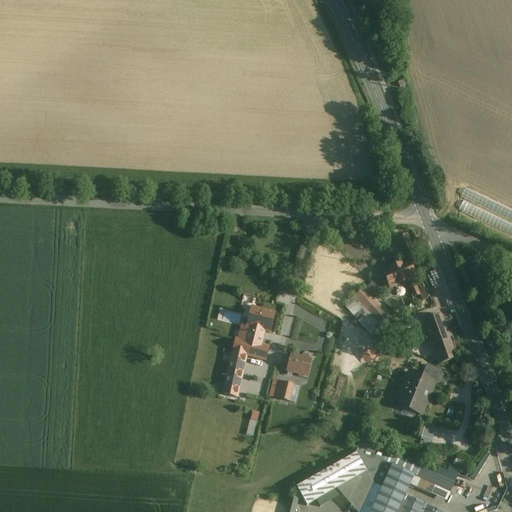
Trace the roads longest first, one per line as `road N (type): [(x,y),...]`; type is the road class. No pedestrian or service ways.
road 1 (unclassified): [(0,198),(427,223)]
road 2 (secondary): [(334,0),(427,223)]
road 3 (secondary): [(427,223),(511,448)]
